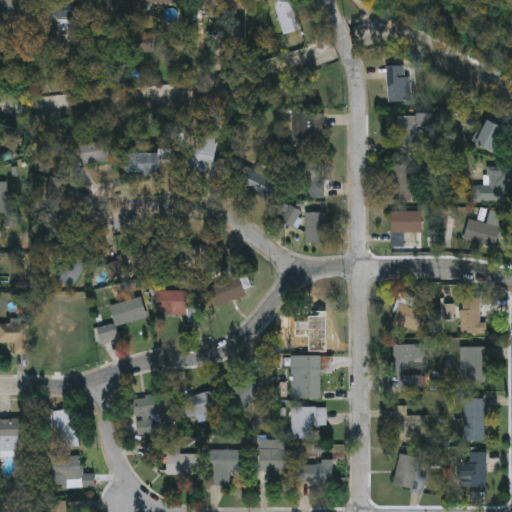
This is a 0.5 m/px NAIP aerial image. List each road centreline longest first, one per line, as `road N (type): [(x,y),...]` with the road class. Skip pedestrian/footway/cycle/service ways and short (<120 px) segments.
road 1 (residential): [(326,0),(354,58),(361,94),(361,511)]
road 2 (residential): [(511,282),(466,269),(407,267),(304,278),(226,219),(169,207),(114,214)]
road 3 (residential): [(304,278),(234,346),(111,378)]
road 4 (residential): [(172,511),(136,488),(113,448),(111,378)]
